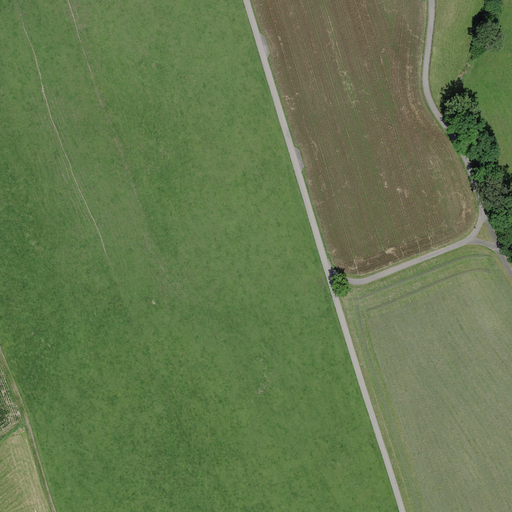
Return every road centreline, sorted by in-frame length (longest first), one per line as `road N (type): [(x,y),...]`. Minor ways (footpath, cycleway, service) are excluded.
road 1 (unclassified): [(248,0),(402,511)]
road 2 (track): [(328,271),(363,282),(470,239),(481,226),(469,159),(431,99),(426,76),(435,0)]
road 3 (track): [(0,349),(55,511)]
